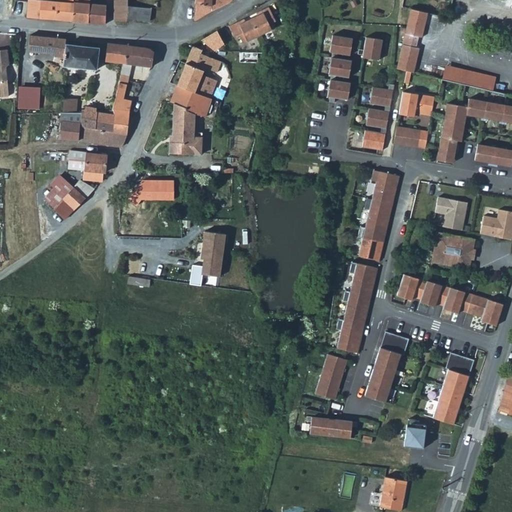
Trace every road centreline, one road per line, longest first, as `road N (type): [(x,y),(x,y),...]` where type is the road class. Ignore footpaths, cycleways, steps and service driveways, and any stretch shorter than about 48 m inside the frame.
road 1 (residential): [(511,183),(421,167),(409,172),(381,308)]
road 2 (unclassified): [(171,35),(125,173),(98,203)]
road 3 (secondary): [(449,511),(500,345)]
road 4 (residential): [(0,25),(171,35)]
road 5 (residential): [(381,308),(500,345)]
